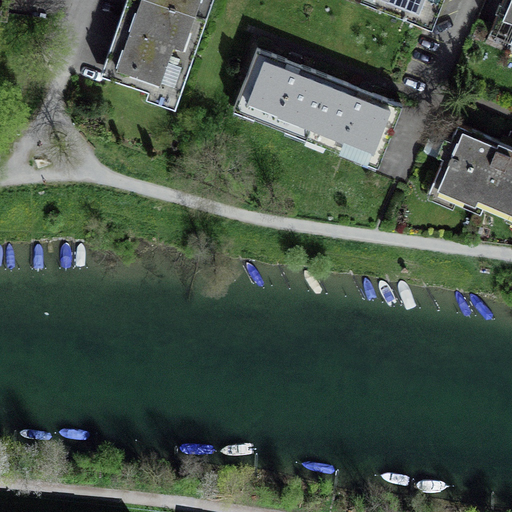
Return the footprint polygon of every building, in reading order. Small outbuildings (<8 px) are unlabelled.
[(215,0),(136,0),(107,82),(186,110),(225,3),(215,0)] [(444,0),(364,0),(363,4),(433,31),(444,0)] [(343,83),(277,58),(252,120),(318,146),(343,83)] [(409,109),(343,83),(318,146),(384,172),(409,109)] [(511,151),(466,132),(439,198),(461,207),(464,201),(492,212),(494,206),(511,213),(511,151)]
